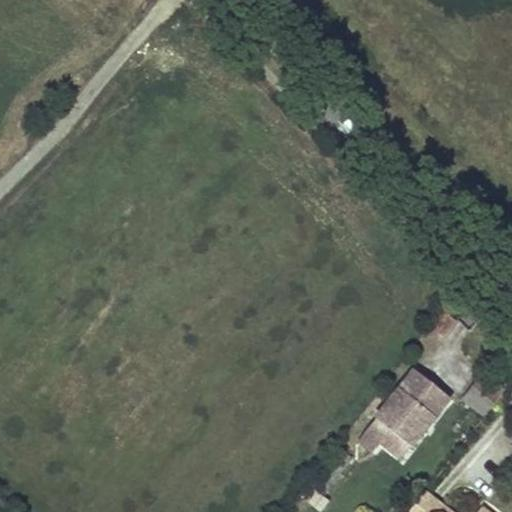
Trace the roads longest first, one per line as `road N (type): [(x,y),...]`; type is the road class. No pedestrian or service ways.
road 1 (tertiary): [(217,0),(511,296)]
road 2 (track): [(0,193),(173,0)]
